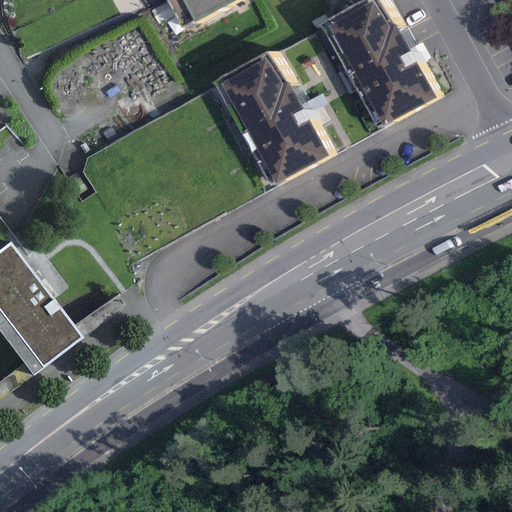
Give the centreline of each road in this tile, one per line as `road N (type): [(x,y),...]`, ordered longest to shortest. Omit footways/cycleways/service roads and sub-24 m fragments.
road 1 (primary): [(511,158),(402,211),(194,336),(0,473)]
road 2 (track): [(511,427),(293,276)]
road 3 (residential): [(511,132),(439,0)]
road 4 (residential): [(0,51),(68,155)]
